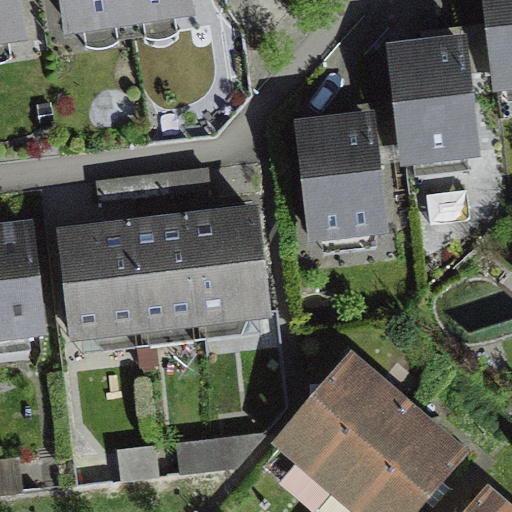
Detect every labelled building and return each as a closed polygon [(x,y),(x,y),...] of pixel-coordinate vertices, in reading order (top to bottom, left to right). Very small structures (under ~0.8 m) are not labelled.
[(0,0),(0,37),(21,34),(16,0),(0,0)] [(66,0),(70,28),(190,11),(188,0),(66,0)] [(511,0),(491,0),(502,86),(511,84),(511,0)] [(466,45),(396,54),(409,163),(479,155),(466,45)] [(375,123),(303,132),(316,242),(389,233),(375,123)] [(78,339),(270,314),(258,219),(212,224),(162,231),(101,238),(66,243),(78,339)] [(0,338),(45,333),(34,233),(0,236),(0,338)] [(279,456),(330,498),(414,404),(360,359),(279,456)] [(434,511),(480,459),(414,404),(330,498),(346,511),(434,511)] [(481,511),(511,511),(511,508),(496,495),(481,511)]
